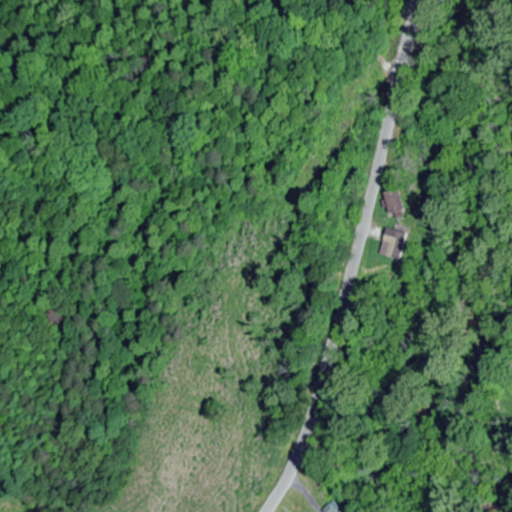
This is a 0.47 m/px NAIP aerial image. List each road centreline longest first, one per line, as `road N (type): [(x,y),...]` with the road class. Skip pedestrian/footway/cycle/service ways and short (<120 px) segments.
road 1 (secondary): [(268,511),(320,398),(389,126)]
road 2 (residential): [(389,126),(346,0)]
road 3 (secondary): [(419,0),(389,126)]
